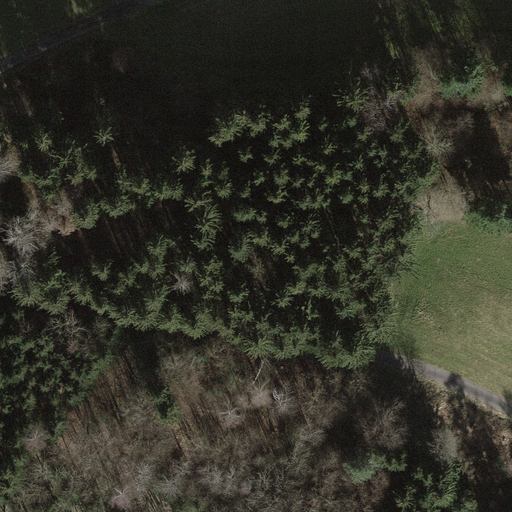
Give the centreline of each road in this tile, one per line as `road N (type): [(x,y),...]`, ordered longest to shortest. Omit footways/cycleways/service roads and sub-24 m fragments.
road 1 (track): [(0,282),(372,356),(511,409)]
road 2 (track): [(142,0),(0,68)]
